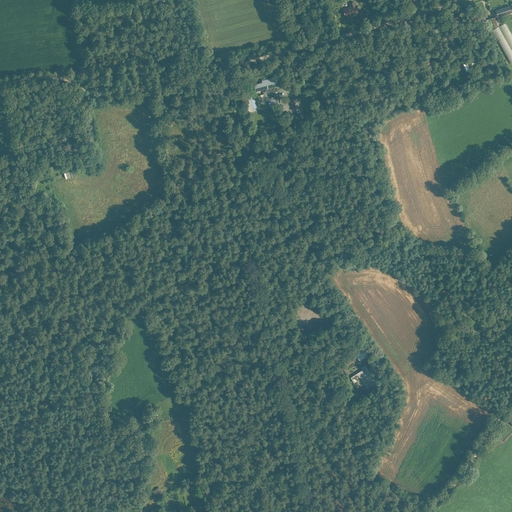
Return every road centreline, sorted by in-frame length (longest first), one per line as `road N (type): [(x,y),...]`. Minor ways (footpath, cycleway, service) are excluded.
road 1 (track): [(409,17),(417,94),(373,121),(379,190),(44,353)]
road 2 (track): [(250,253),(308,511)]
road 3 (track): [(171,291),(214,511)]
road 4 (track): [(0,84),(70,79),(95,98),(111,98),(211,72)]
road 5 (unclassified): [(211,72),(421,13)]
road 6 (track): [(379,190),(417,249),(474,259),(511,311)]
road 7 (track): [(428,511),(511,395)]
